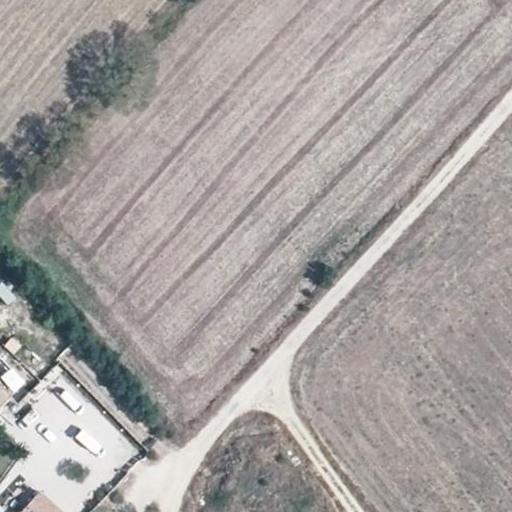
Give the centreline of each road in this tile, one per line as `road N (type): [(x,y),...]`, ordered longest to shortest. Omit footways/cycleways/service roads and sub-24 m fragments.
road 1 (track): [(511,97),(209,433),(182,467),(166,511)]
road 2 (track): [(258,377),(358,511)]
